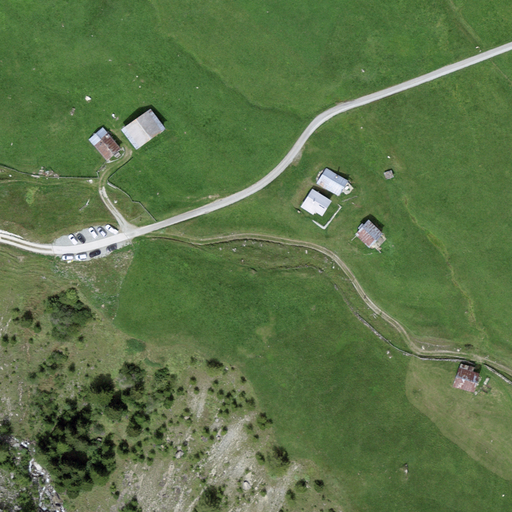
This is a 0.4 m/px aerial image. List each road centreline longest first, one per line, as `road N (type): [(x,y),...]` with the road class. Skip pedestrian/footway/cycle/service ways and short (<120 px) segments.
road 1 (track): [(126,234),(265,184),(311,127),(511,45)]
road 2 (track): [(511,372),(478,356),(425,352),(372,306),(339,260),(298,244),(126,234)]
road 3 (track): [(0,239),(57,249),(126,234)]
